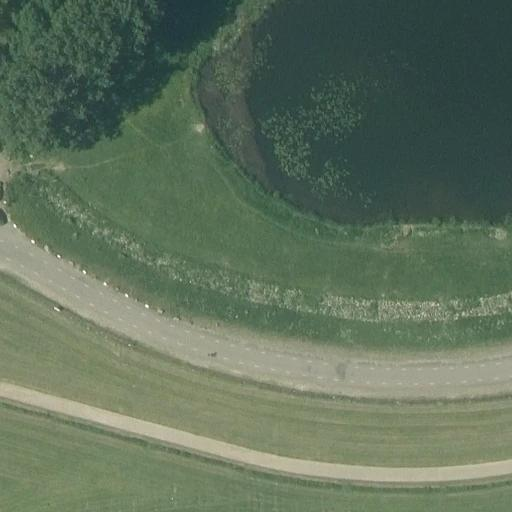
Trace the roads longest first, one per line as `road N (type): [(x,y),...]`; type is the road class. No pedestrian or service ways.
road 1 (unclassified): [(0,246),(124,316),(285,368),(398,379),(511,371)]
road 2 (unclassified): [(0,148),(116,0)]
